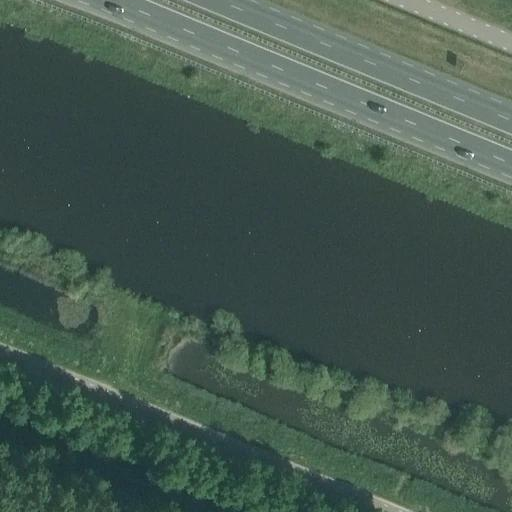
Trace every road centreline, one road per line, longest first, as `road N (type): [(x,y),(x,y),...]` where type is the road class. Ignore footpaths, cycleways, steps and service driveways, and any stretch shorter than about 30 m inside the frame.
road 1 (trunk): [(112,0),(511,164)]
road 2 (unclassified): [(382,511),(0,356)]
road 3 (trunk): [(511,122),(212,0)]
